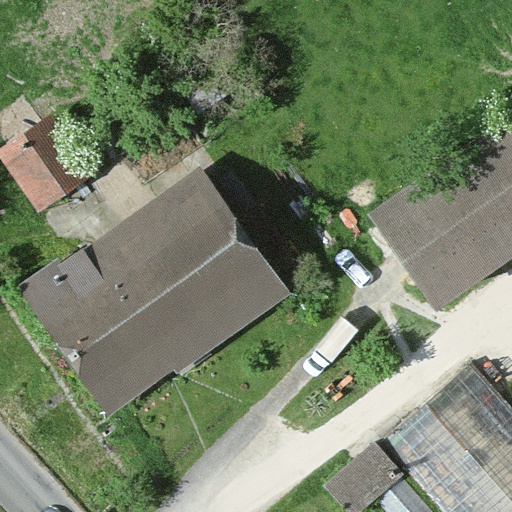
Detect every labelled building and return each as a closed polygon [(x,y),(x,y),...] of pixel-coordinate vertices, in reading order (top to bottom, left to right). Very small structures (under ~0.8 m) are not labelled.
[(511,142),(491,113),(353,209),(421,306),(511,242),(511,142)] [(47,115),(0,142),(0,158),(32,213),(86,181),(47,115)] [(198,166),(17,283),(100,412),(281,295),(198,166)] [(511,511),(511,411),(471,365),(384,441),(446,511),(511,511)] [(357,511),(400,476),(374,446),(325,487),(346,511),(357,511)] [(431,511),(403,480),(378,502),(387,511),(431,511)]
